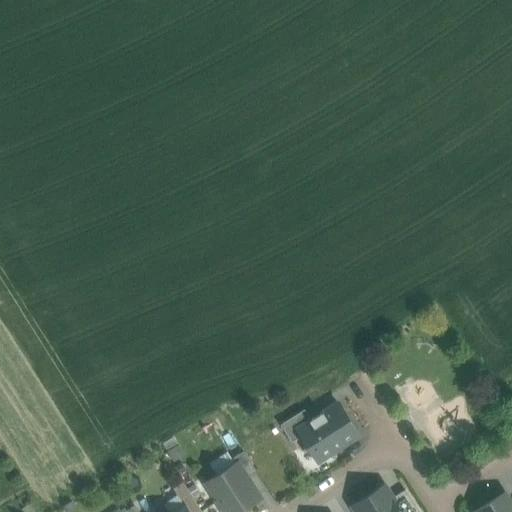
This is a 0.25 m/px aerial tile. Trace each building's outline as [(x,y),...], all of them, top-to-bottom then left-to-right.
[(311,420),(297,429),(302,436),(306,442),(304,452),(313,454),(318,461),(326,456),(335,458),(337,449),(358,435),(338,403),(311,420)] [(304,409),(280,425),(292,442),(302,436),(297,429),(311,420),(304,409)] [(246,478),(256,471),(243,451),(233,458),(236,463),(240,469),(246,478)] [(225,511),(239,511),(259,499),(246,478),(240,469),(236,463),(206,482),(225,511)] [(201,511),(184,484),(174,491),(184,507),(187,511),(201,511)] [(383,486),(353,505),(357,511),(400,511),(392,498),(391,498),(383,486)] [(419,511),(405,490),(392,498),(400,511),(419,511)] [(511,511),(511,505),(505,494),(475,511),(511,511)]
